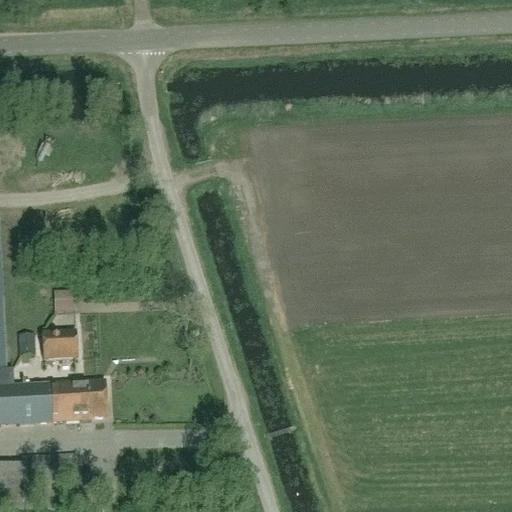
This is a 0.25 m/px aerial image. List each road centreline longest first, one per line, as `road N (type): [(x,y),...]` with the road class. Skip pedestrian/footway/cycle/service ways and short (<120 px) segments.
road 1 (unclassified): [(271,511),(156,151),(144,41)]
road 2 (unclassified): [(144,41),(511,21)]
road 3 (unclassified): [(0,47),(144,41)]
